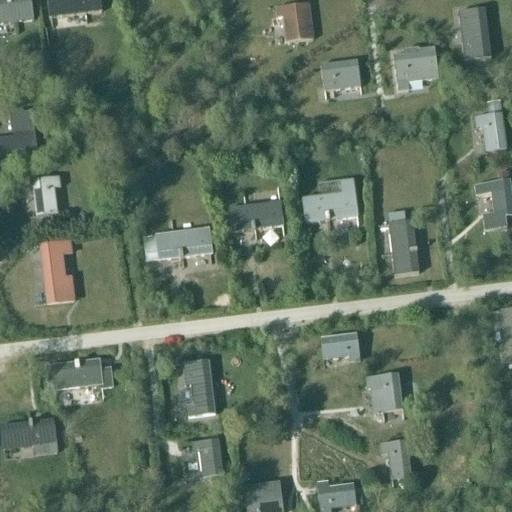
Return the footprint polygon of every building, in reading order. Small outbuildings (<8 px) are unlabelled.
[(17,0),(0,2),(0,26),(33,23),(30,0),(17,0)] [(102,14),(99,0),(46,0),(49,21),(102,14)] [(283,20),(286,46),(313,43),(308,7),(275,11),(277,21),(283,20)] [(460,40),(457,40),(458,53),(462,53),(463,64),(490,61),(488,45),(501,43),(499,21),(485,22),(484,12),(458,15),(460,40)] [(403,58),(393,59),(398,95),(408,94),(407,85),(432,82),(438,81),(434,50),(418,52),(417,51),(404,52),(402,54),(403,58)] [(324,95),(335,94),(360,90),(356,64),(321,68),(324,95)] [(476,130),(482,130),(485,155),(506,153),(499,103),(485,105),(487,118),(474,120),(476,130)] [(10,142),(0,142),(0,163),(37,159),(32,119),(12,121),(14,141),(10,141),(10,142)] [(474,188),(475,198),(490,196),(493,216),(482,217),(484,234),(506,231),(504,220),(511,219),(511,202),(509,183),(508,174),(498,176),(499,184),(474,188)] [(36,219),(57,216),(52,190),(58,189),(56,179),(30,184),(36,219)] [(340,184),(342,197),(302,202),(305,226),(357,219),(352,183),(340,184)] [(231,236),(283,229),(280,205),(228,212),(231,236)] [(387,227),(394,279),(418,276),(411,224),(403,225),(402,215),(386,217),(387,227)] [(208,233),(156,239),(142,241),(145,265),(211,257),(208,233)] [(74,304),(72,291),(71,280),(65,281),(61,257),(71,256),(69,245),(40,249),(47,307),(74,304)] [(511,312),(500,314),(507,366),(511,365),(511,312)] [(348,360),(349,366),(360,364),(356,338),(320,342),(323,363),(348,360)] [(100,373),(99,364),(46,370),(49,394),(101,388),(102,392),(112,390),(110,372),(100,373)] [(188,421),(215,418),(208,364),(182,367),(185,389),(191,389),(193,408),(187,409),(188,421)] [(366,392),(370,391),(373,416),(402,413),(398,377),(365,381),(366,392)] [(0,429),(3,453),(34,449),(35,458),(57,456),(53,422),(0,429)] [(218,443),(192,446),(193,457),(199,456),(202,482),(222,479),(218,443)] [(390,483),(411,480),(406,444),(380,447),(381,458),(387,457),(390,483)] [(282,511),(279,485),(243,489),(245,511),(282,511)] [(328,485),(316,486),(319,511),(330,511),(356,509),(354,498),(353,488),(328,491),(328,485)]
